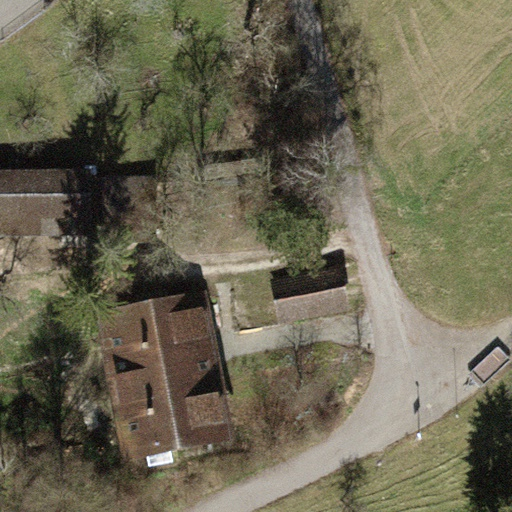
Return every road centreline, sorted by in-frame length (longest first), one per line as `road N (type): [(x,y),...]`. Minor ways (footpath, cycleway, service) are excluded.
road 1 (track): [(286,0),(401,398)]
road 2 (track): [(213,511),(401,398)]
road 3 (track): [(401,398),(511,327)]
